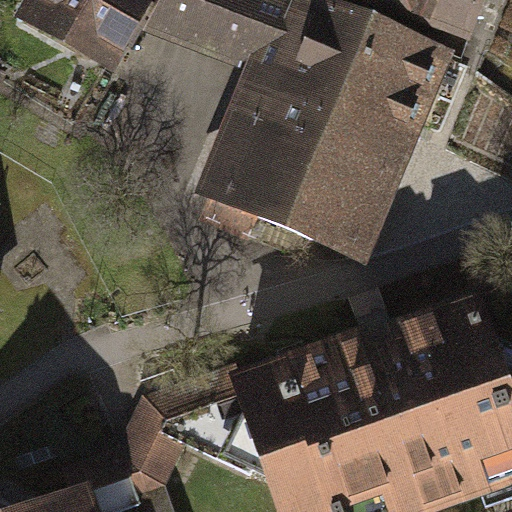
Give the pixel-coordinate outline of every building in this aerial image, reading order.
[(145,0),(19,0),(12,16),(114,65),(145,0)] [(230,61),(256,0),(155,0),(139,28),(230,61)] [(322,0),(273,0),(193,194),(360,261),(446,52),(322,0)] [(492,0),(377,0),(376,4),(478,40),(492,0)] [(273,480),(284,511),(424,511),(490,489),(486,479),(511,469),(511,405),(511,348),(486,336),(478,313),(455,321),(453,315),(368,344),(366,338),(238,382),(248,410),(237,435),(260,445),(249,469),(273,480)] [(248,410),(238,382),(234,370),(149,399),(121,452),(65,471),(75,501),(129,482),(139,511),(172,511),(162,482),(184,440),(223,427),(237,435),(248,410)] [(0,498),(0,511),(80,511),(75,501),(53,507),(7,485),(0,498)]
